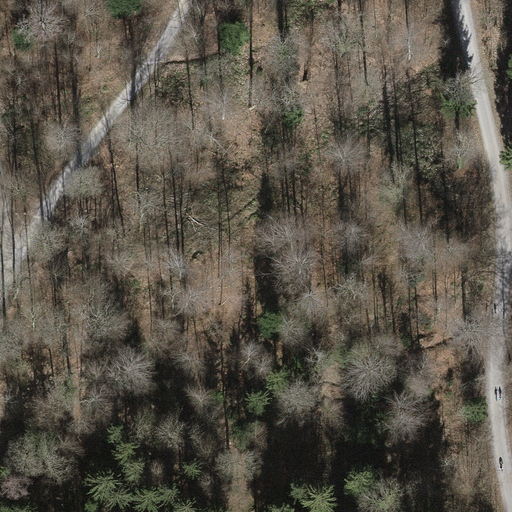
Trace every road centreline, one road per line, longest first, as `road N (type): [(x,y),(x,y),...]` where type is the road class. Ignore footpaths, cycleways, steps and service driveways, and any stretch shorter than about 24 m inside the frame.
road 1 (track): [(459,0),(501,177),(506,262),(496,417),(511,497)]
road 2 (track): [(4,266),(169,40),(189,0)]
